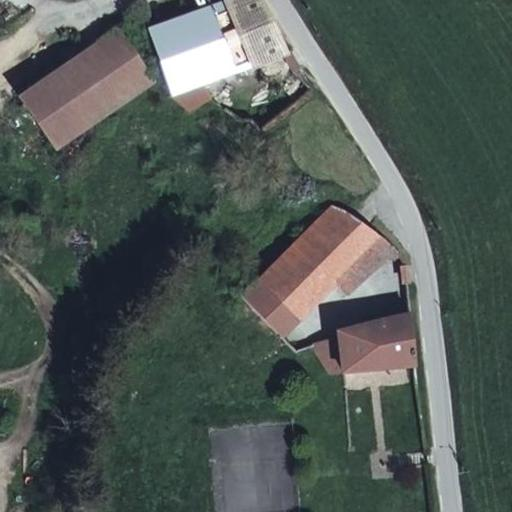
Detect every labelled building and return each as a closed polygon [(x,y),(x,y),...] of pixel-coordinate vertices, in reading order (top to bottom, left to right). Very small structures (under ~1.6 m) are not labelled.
[(206,94),(260,69),(253,55),(284,43),(262,0),(254,0),(159,36),(170,71),(181,106),(200,121),(222,112),(206,94)] [(32,101),(65,149),(162,92),(159,74),(170,71),(159,36),(152,23),(32,101)] [(253,55),(260,69),(290,56),(284,43),(253,55)] [(336,228),(262,292),(252,303),(286,337),(348,287),(400,246),(371,224),(349,218),(336,228)] [(358,297),(411,258),(400,246),(348,287),(358,297)] [(330,383),(428,369),(420,293),(400,295),(402,324),(326,336),(326,343),(321,343),(330,383)]
